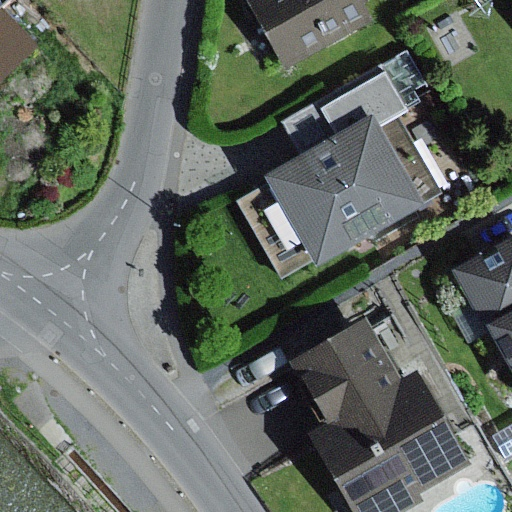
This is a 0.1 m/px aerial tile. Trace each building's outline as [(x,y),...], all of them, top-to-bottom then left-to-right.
[(245,0),(242,2),(283,71),(367,22),(354,0),(245,0)] [(278,125),(299,162),(368,124),(373,134),(395,122),(404,117),(402,113),(416,105),(410,95),(423,88),(405,55),(278,125)] [(299,162),(260,183),(310,275),(418,215),(414,208),(436,196),(395,122),(373,134),(368,124),(299,162)] [(511,237),(446,275),(511,393),(511,237)] [(365,323),(286,370),(325,438),(308,448),(345,511),(409,511),(421,505),(416,498),(464,470),(409,377),(400,382),(365,323)]
